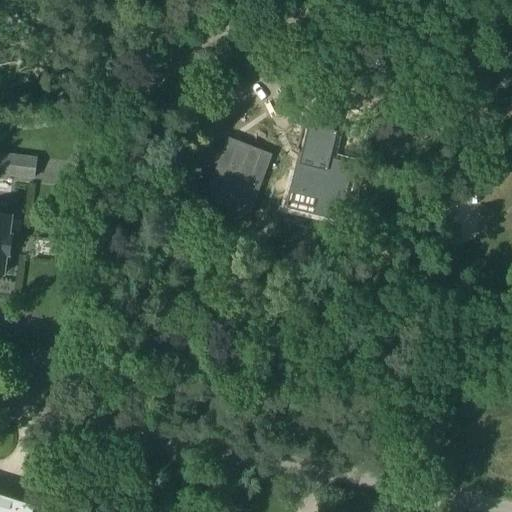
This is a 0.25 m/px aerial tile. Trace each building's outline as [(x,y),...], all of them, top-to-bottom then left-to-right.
[(378,1),(378,0),(326,0),(329,12),(378,1)] [(339,132),(309,125),(308,125),(291,192),(322,200),(339,132)] [(227,137),(203,199),(247,216),(271,154),(227,137)] [(0,154),(0,172),(34,177),(36,159),(0,154)] [(0,274),(3,275),(5,255),(9,255),(12,236),(8,236),(10,216),(0,214),(0,274)] [(32,511),(35,506),(0,494),(0,511),(32,511)]
